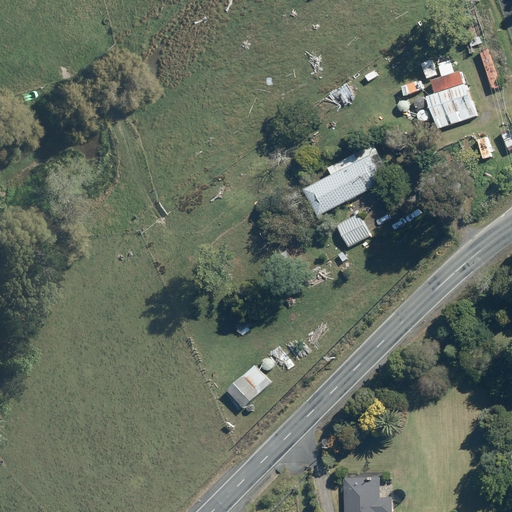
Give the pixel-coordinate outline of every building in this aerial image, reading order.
[(489,47),(480,50),(495,91),(505,88),(489,47)] [(468,70),(464,71),(459,60),(443,65),(447,77),(439,80),(444,95),(435,98),(446,131),(486,117),(475,85),(473,85),(468,70)] [(435,73),(431,63),(420,67),(425,82),(434,79),(433,74),(435,73)] [(489,136),(479,138),(486,160),(495,157),(489,136)] [(377,154),(312,189),(327,215),(338,209),(346,223),(368,211),(360,197),(391,180),(377,154)] [(421,183),(423,191),(436,188),(434,179),(421,183)] [(281,382),(263,363),(239,385),(256,404),(281,382)] [(395,480),(391,480),(391,472),(353,472),(353,511),(402,511),(402,494),(395,494),(395,480)]
